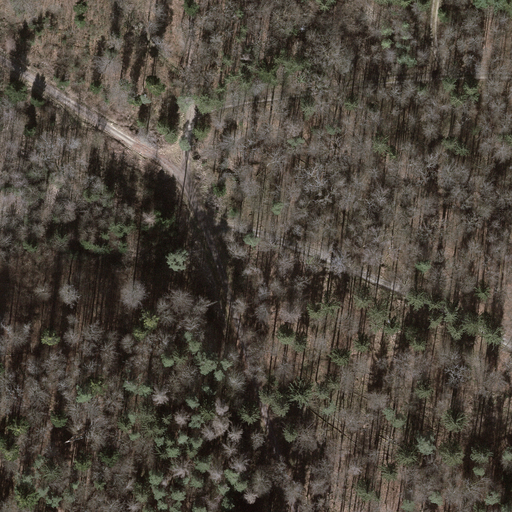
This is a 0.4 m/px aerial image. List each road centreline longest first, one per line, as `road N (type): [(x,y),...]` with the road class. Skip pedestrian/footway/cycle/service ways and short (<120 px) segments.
road 1 (track): [(177,166),(288,511)]
road 2 (track): [(197,216),(427,299),(511,349)]
road 3 (track): [(176,122),(218,103),(340,83),(511,78)]
road 4 (track): [(0,58),(177,166)]
